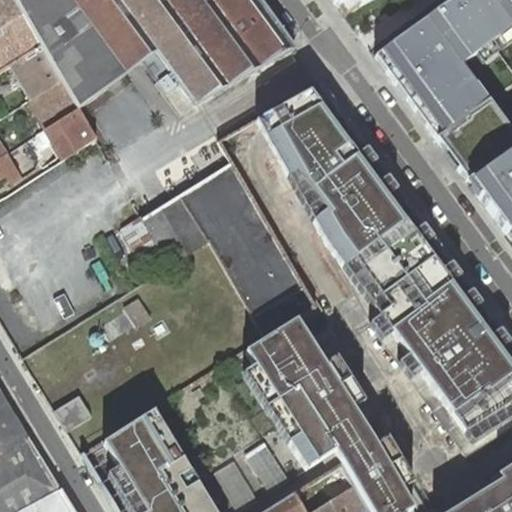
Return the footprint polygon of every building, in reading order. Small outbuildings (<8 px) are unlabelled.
[(0,0),(0,73),(10,67),(42,47),(13,0),(0,0)] [(13,0),(42,47),(62,81),(79,110),(156,54),(193,105),(193,106),(194,106),(195,106),(294,50),(257,0),(13,0)] [(330,0),(337,9),(339,8),(350,0),(355,0),(360,6),(360,7),(373,0),(330,0)] [(350,0),(339,8),(346,16),(360,6),(355,0),(350,0)] [(511,0),(455,0),(375,59),(511,246),(511,0)] [(40,95),(62,81),(42,47),(10,67),(30,101),(40,95)] [(57,125),(79,110),(62,81),(40,95),(57,125)] [(320,86),(257,122),(265,137),(327,246),(473,455),(511,429),(511,346),(338,110),(329,97),(320,86)] [(47,131),(57,125),(40,95),(30,101),(47,131)] [(64,161),(96,141),(79,110),(57,125),(47,131),(53,142),(56,148),(64,161)] [(0,160),(8,155),(1,143),(0,143),(0,160)] [(304,291),(224,153),(217,157),(220,161),(216,164),(216,166),(220,172),(142,222),(141,222),(155,244),(168,265),(170,267),(208,244),(209,243),(253,320),(304,291)] [(0,160),(0,178),(2,177),(0,172),(4,170),(7,174),(13,185),(23,179),(8,155),(0,160)] [(152,276),(168,265),(155,244),(138,255),(152,276)] [(139,301),(124,311),(135,329),(151,319),(139,301)] [(410,511),(294,321),(237,358),(306,472),(323,462),(330,474),(341,467),(366,511),(410,511)] [(0,511),(25,511),(61,493),(0,392),(0,511)] [(55,414),(68,436),(93,421),(79,398),(55,414)] [(213,511),(153,412),(92,451),(128,511),(213,511)] [(274,491),(292,479),(267,441),(249,453),(274,491)] [(366,511),(341,467),(330,474),(309,487),(323,508),(317,511),(366,511)] [(511,511),(511,468),(446,511),(511,511)] [(72,511),(61,493),(25,511),(72,511)] [(301,511),(294,497),(269,511),(301,511)]
